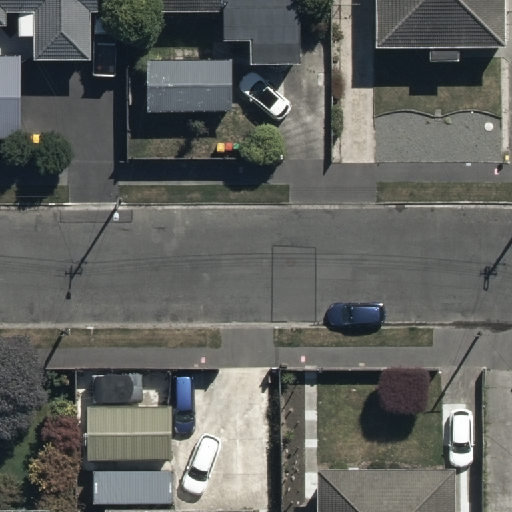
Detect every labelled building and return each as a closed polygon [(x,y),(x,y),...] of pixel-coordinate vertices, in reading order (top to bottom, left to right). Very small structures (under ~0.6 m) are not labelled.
[(0,0),(0,16),(7,17),(7,9),(17,8),(18,30),(37,30),(37,52),(88,52),(88,3),(97,3),(97,0),(0,0)] [(375,0),(374,39),(428,41),(428,53),(461,54),(462,39),(499,41),(500,0),(375,0)] [(0,132),(23,133),(23,49),(12,49),(12,39),(0,38),(0,132)] [(142,53),(142,104),(229,103),(228,52),(142,53)] [(169,404),(89,404),(89,450),(169,450),(169,404)] [(451,511),(451,458),(315,458),(315,511),(451,511)] [(50,511),(51,497),(0,496),(0,511),(50,511)] [(254,511),(254,500),(104,500),(104,511),(254,511)]
